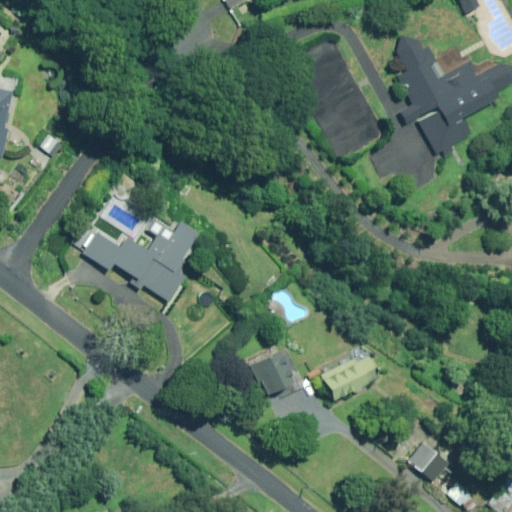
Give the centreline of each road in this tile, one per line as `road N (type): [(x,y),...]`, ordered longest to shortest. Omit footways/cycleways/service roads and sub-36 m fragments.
road 1 (residential): [(306,511),(3,275)]
road 2 (residential): [(3,275),(193,31)]
